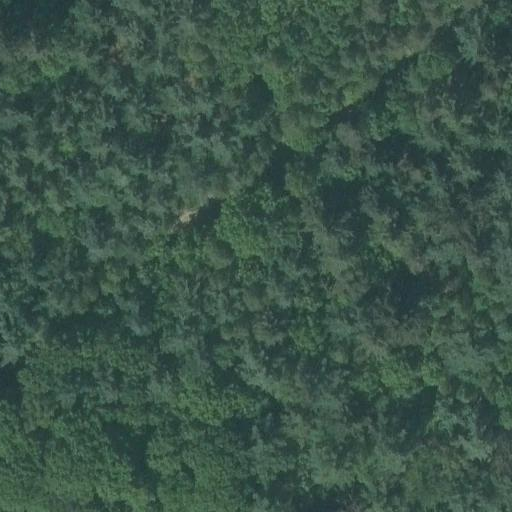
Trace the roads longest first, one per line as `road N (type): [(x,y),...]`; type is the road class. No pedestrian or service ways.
road 1 (track): [(457,0),(0,366)]
road 2 (track): [(180,511),(0,388)]
